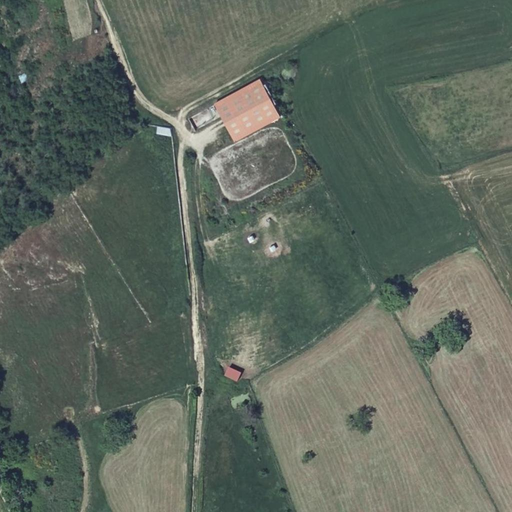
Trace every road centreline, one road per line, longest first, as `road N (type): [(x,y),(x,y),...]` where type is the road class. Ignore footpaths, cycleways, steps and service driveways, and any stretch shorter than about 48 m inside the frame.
road 1 (track): [(95,0),(132,88),(182,134),(201,346),(193,511)]
road 2 (track): [(179,124),(183,111),(362,12),(401,0)]
road 3 (track): [(511,152),(458,167),(450,180),(511,299)]
